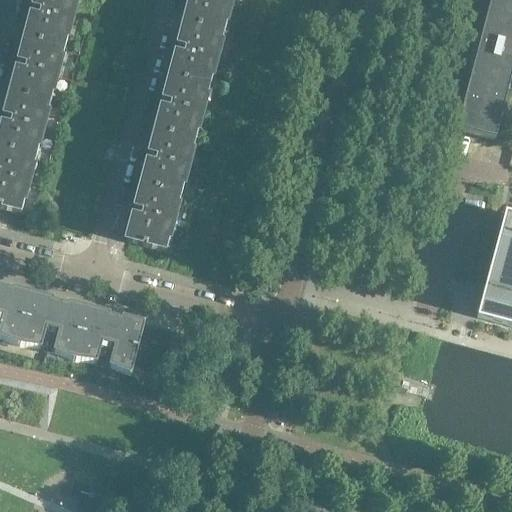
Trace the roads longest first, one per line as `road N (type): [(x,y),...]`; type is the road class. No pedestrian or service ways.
road 1 (unclassified): [(278,328),(365,0)]
road 2 (residential): [(158,0),(84,277)]
road 3 (residential): [(84,277),(278,328)]
road 4 (unclassified): [(231,511),(278,328)]
